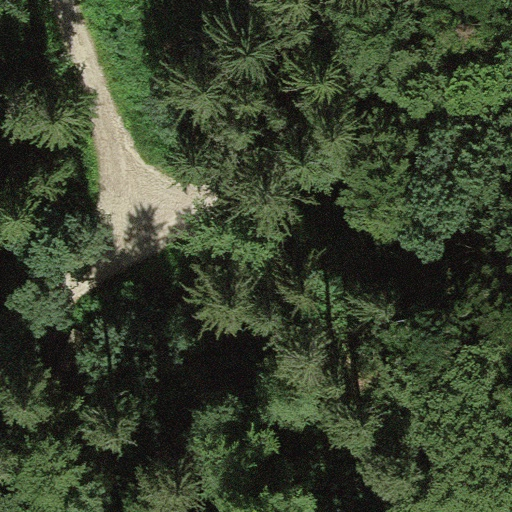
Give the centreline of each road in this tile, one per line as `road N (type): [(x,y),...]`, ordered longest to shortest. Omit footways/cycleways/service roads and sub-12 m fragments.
road 1 (track): [(0,340),(214,250),(479,121),(511,90)]
road 2 (track): [(60,0),(214,250)]
